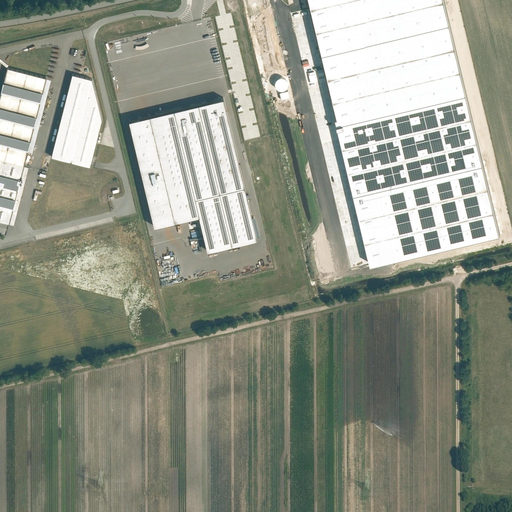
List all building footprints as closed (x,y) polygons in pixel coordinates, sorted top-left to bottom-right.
[(443,0),(307,0),(339,130),(370,264),(500,234),(443,0)] [(51,78),(7,67),(0,95),(0,219),(15,223),(51,78)] [(93,78),(72,73),(51,157),(91,167),(103,120),(93,78)] [(288,90),(279,92),(281,100),(289,97),(288,90)] [(226,99),(130,121),(154,227),(201,216),(209,254),(258,243),(226,99)]
